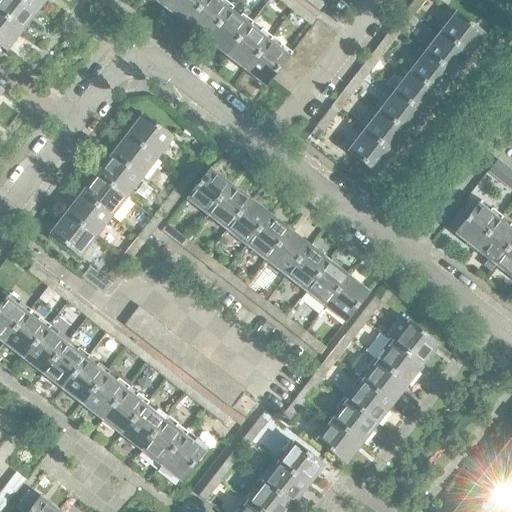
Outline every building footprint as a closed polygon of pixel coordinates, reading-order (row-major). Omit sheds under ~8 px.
[(0,0),(0,13),(23,32),(38,12),(22,0),(0,0)] [(22,0),(38,12),(47,0),(22,0)] [(152,0),(167,11),(174,0),(152,0)] [(186,26),(206,0),(174,0),(167,11),(186,26)] [(206,41),(232,7),(223,0),(222,0),(221,3),(217,0),(206,0),(186,26),(206,41)] [(277,0),(292,11),(297,5),(291,0),(277,0)] [(305,0),(319,11),(325,4),(319,0),(305,0)] [(416,14),(426,0),(415,0),(409,9),(416,14)] [(312,27),(318,20),(297,5),(292,11),(312,27)] [(226,57),(252,22),(243,15),(240,18),(231,11),(233,8),(232,7),(206,41),(226,57)] [(400,33),(416,14),(409,9),(393,28),(400,33)] [(23,32),(0,13),(0,46),(7,52),(23,32)] [(440,33),(471,57),(487,37),(456,13),(440,33)] [(336,35),(318,20),(312,27),(310,31),(328,45),(336,35)] [(245,72),(272,38),(262,30),(260,33),(251,26),(253,23),(252,22),(226,57),(245,72)] [(385,53),(400,33),(393,28),(378,48),(385,53)] [(321,55),(328,45),(310,31),(302,40),(321,55)] [(456,77),(471,57),(440,33),(425,53),(456,77)] [(270,41),(273,38),(272,38),(245,72),(265,88),(272,80),(279,70),(287,60),(292,54),(282,46),(280,48),(270,41)] [(313,65),(321,55),(302,40),(294,50),(313,65)] [(369,73),(385,53),(378,48),(362,68),(369,73)] [(306,75),(313,65),(294,50),(292,54),(287,60),(306,75)] [(441,96),(456,77),(425,53),(410,72),(441,96)] [(298,84),(306,75),(287,60),(279,70),(298,84)] [(354,93),(369,73),(362,68),(347,87),(354,93)] [(290,94),(298,84),(279,70),(272,80),(290,94)] [(425,117),(441,96),(410,72),(394,92),(425,117)] [(339,112),(354,93),(347,87),(332,107),(339,112)] [(410,136),(425,117),(394,92),(379,112),(410,136)] [(323,133),(339,112),(332,107),(316,127),(323,133)] [(395,156),(410,136),(379,112),(363,131),(395,156)] [(125,136),(157,160),(173,140),(141,115),(125,136)] [(379,176),(395,156),(363,131),(348,152),(379,176)] [(142,180),(157,160),(125,136),(110,155),(142,180)] [(127,199),(142,180),(110,155),(95,174),(127,199)] [(189,185),(206,164),(198,159),(182,180),(189,185)] [(489,173),(511,190),(511,171),(498,161),(489,173)] [(231,185),(212,170),(211,169),(187,201),(207,216),(231,185)] [(112,219),(127,199),(95,174),(80,194),(112,219)] [(174,205),(189,185),(182,180),(167,199),(174,205)] [(226,232),(251,200),(231,185),(207,216),(226,232)] [(96,238),(112,219),(80,194),(65,213),(96,238)] [(159,224),(174,205),(167,199),(152,219),(159,224)] [(246,247),(271,215),(251,200),(226,232),(246,247)] [(475,251),(501,218),(491,210),(489,213),(479,205),(455,236),(475,251)] [(81,258),(96,238),(65,213),(49,233),(81,258)] [(266,262),(290,231),(271,215),(246,247),(266,262)] [(511,244),(511,226),(502,219),(501,218),(475,251),(495,267),(511,244)] [(144,244),(159,224),(152,219),(137,238),(144,244)] [(182,248),(188,241),(167,225),(162,232),(182,248)] [(286,277),(310,246),(290,231),(266,262),(286,277)] [(129,263),(144,244),(137,238),(122,258),(129,263)] [(202,263),(207,256),(188,241),(182,248),(202,263)] [(511,280),(511,244),(495,267),(511,280)] [(305,293),(330,261),(310,246),(286,277),(305,293)] [(222,278),(227,271),(207,256),(202,263),(222,278)] [(113,283),(129,263),(122,258),(106,278),(113,283)] [(325,308),(349,276),(330,261),(305,293),(325,308)] [(48,288),(53,281),(34,266),(28,273),(48,288)] [(241,294),(247,287),(227,271),(222,278),(241,294)] [(370,292),(366,289),(349,276),(325,308),(345,324),(370,292)] [(73,296),(64,289),(53,281),(48,288),(68,303),(73,296)] [(267,302),(250,289),(247,287),(241,294),(261,309),(267,302)] [(87,318),(92,311),(73,296),(68,303),(87,318)] [(367,322),(383,302),(376,296),(360,317),(367,322)] [(0,341),(4,345),(30,311),(20,303),(18,306),(8,298),(0,307),(0,341)] [(281,324),(286,317),(267,302),(261,309),(281,324)] [(135,334),(149,315),(139,307),(124,326),(135,334)] [(23,360),(50,326),(40,318),(38,321),(29,314),(30,311),(4,345),(23,360)] [(107,333),(112,326),(92,311),(87,318),(107,333)] [(144,341),(159,322),(149,315),(135,334),(144,341)] [(300,340),(306,332),(286,317),(281,324),(300,340)] [(351,342),(367,322),(360,317),(345,337),(351,342)] [(423,366),(439,346),(405,320),(397,330),(400,332),(393,341),(390,339),(389,340),(423,366)] [(154,348),(168,330),(159,322),(144,341),(154,348)] [(43,375),(69,341),(60,334),(57,336),(48,329),(50,326),(23,360),(43,375)] [(132,342),(119,332),(112,326),(107,333),(126,349),(132,342)] [(164,356),(178,337),(168,330),(154,348),(164,356)] [(306,332),(300,340),(320,355),(326,348),(306,332)] [(173,363),(188,345),(178,337),(164,356),(173,363)] [(336,361),(351,342),(345,337),(329,356),(336,361)] [(408,386),(423,366),(389,340),(381,350),(384,352),(378,361),(375,359),(374,359),(408,386)] [(62,390),(89,356),(79,349),(77,351),(68,344),(70,342),(69,341),(43,375),(62,390)] [(146,364),(151,357),(132,342),(126,349),(146,364)] [(183,371),(197,352),(188,345),(173,363),(183,371)] [(193,378),(207,360),(197,352),(183,371),(193,378)] [(82,406),(109,372),(99,364),(96,367),(87,359),(89,357),(89,356),(62,390),(82,406)] [(321,381),(336,361),(329,356),(314,376),(321,381)] [(165,379),(171,372),(151,357),(146,364),(165,379)] [(393,405),(408,386),(374,359),(366,370),(369,372),(362,381),(359,378),(359,379),(393,405)] [(202,386),(217,367),(207,360),(193,378),(202,386)] [(212,393),(226,375),(217,367),(202,386),(212,393)] [(102,421),(128,387),(119,379),(116,382),(107,375),(109,372),(82,406),(102,421)] [(185,394),(190,387),(171,372),(165,379),(185,394)] [(222,400),(236,382),(226,375),(212,393),(222,400)] [(306,400),(321,381),(314,376),(299,395),(306,400)] [(359,379),(344,399),(378,425),(393,405),(359,379)] [(232,408),(233,407),(243,394),(246,390),(236,382),(222,400),(232,408)] [(121,436),(148,402),(138,395),(136,397),(127,390),(129,387),(128,387),(102,421),(121,436)] [(205,410),(210,403),(190,387),(185,394),(205,410)] [(243,394),(233,407),(246,417),(256,404),(243,394)] [(290,421),(306,400),(299,395),(283,415),(290,421)] [(363,444),(378,425),(344,399),(336,408),(339,411),(332,420),(329,417),(329,418),(363,444)] [(167,417),(158,410),(148,402),(121,436),(141,452),(167,417)] [(225,426),(231,419),(210,403),(205,410),(225,426)] [(161,467),(187,433),(177,425),(175,428),(166,421),(168,418),(167,417),(141,452),(161,467)] [(245,437),(252,443),(268,422),(261,417),(245,437)] [(347,465),(363,444),(329,418),(321,428),(324,430),(316,441),(347,465)] [(205,451),(207,448),(197,441),(195,443),(186,436),(188,433),(187,433),(161,467),(181,483),(205,451)] [(237,462),(252,443),(245,437),(230,457),(237,462)] [(511,467),(511,437),(498,456),(511,467)] [(274,460),(309,487),(325,467),(290,440),(282,451),(285,453),(278,462),(275,460),(274,460)] [(511,498),(511,467),(498,456),(482,475),(511,498)] [(222,482),(237,462),(230,457),(214,476),(222,482)] [(294,506),(309,487),(274,460),(267,470),(270,472),(263,482),(260,479),(259,480),(294,506)] [(0,511),(26,480),(16,473),(0,493),(0,511)] [(489,511),(503,511),(511,501),(511,498),(482,475),(467,495),(489,511)] [(206,502),(222,482),(214,476),(199,496),(206,502)] [(260,511),(289,511),(294,506),(259,480),(252,490),(255,492),(248,501),(245,498),(244,499),(260,511)] [(29,511),(39,500),(28,492),(16,507),(22,511),(29,511)] [(489,511),(467,495),(453,511),(489,511)] [(61,511),(42,497),(29,511),(61,511)] [(260,511),(244,499),(236,509),(240,511),(239,511),(260,511)]
